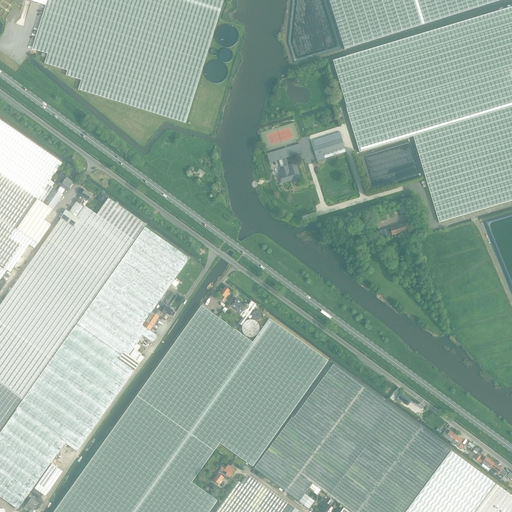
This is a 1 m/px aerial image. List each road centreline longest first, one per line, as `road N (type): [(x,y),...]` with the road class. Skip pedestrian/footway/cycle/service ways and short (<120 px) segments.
road 1 (primary): [(511,448),(0,73)]
road 2 (unclassified): [(511,470),(218,251)]
road 3 (unclassified): [(37,511),(218,251)]
road 4 (unclassified): [(218,251),(0,93)]
